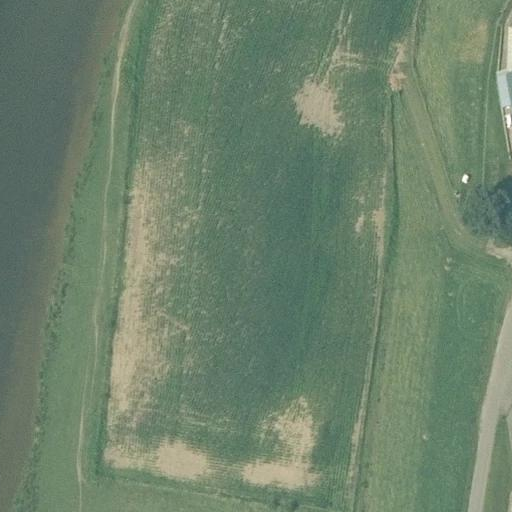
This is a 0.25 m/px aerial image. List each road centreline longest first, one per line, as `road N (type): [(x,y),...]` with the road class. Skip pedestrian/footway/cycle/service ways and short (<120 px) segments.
road 1 (track): [(401,69),(459,233),(511,255)]
road 2 (unclassified): [(475,511),(511,320)]
